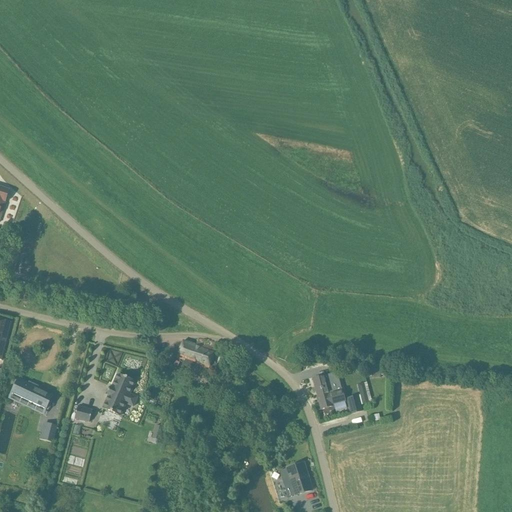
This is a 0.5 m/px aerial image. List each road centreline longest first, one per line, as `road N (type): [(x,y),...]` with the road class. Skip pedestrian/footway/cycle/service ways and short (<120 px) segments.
road 1 (unclassified): [(236,341),(143,282),(0,162)]
road 2 (unclassified): [(236,341),(98,331),(0,306)]
road 3 (unclassified): [(334,511),(297,389),(236,341)]
